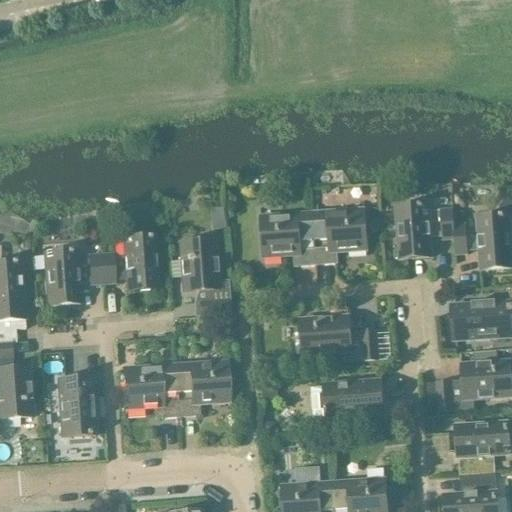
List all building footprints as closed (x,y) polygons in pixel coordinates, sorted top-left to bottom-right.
[(463,195),(453,196),(454,206),(464,205),(463,195)] [(500,208),(501,218),(478,219),(482,271),(511,268),(511,252),(511,237),(511,236),(511,202),(505,203),(500,208)] [(443,243),(454,242),(455,242),(454,226),(455,226),(454,210),(441,211),(441,212),(429,213),(428,206),(397,208),(400,260),(432,258),(431,240),(443,239),(443,243)] [(314,215),(318,267),(338,266),(337,253),(369,251),(367,212),(314,215)] [(293,269),(318,267),(314,215),(263,219),(266,258),(293,256),(293,269)] [(455,242),(454,242),(455,256),(469,255),(466,225),(455,226),(454,226),(455,242)] [(102,256),(104,288),(115,287),(115,284),(127,283),(127,293),(160,291),(156,239),(124,241),(125,259),(113,260),(113,255),(102,256)] [(215,243),(180,245),(183,294),(208,292),(218,291),(218,283),(215,243)] [(76,253),(45,255),(48,307),(80,305),(76,253)] [(90,289),(104,288),(102,256),(87,257),(90,289)] [(21,265),(0,266),(0,331),(9,331),(25,330),(25,321),(21,265)] [(218,291),(208,292),(209,304),(230,303),(228,282),(218,283),(218,291)] [(511,293),(510,293),(511,304),(510,304),(455,308),(457,337),(476,336),(476,341),(511,338),(511,293)] [(199,305),(200,318),(232,316),(231,303),(230,303),(209,304),(199,305)] [(348,320),(301,323),(303,356),(350,353),(348,320)] [(365,363),(379,362),(377,332),(363,333),(365,363)] [(12,346),(10,346),(0,346),(0,359),(12,359),(12,346)] [(496,354),(473,355),(474,366),(497,365),(496,354)] [(175,367),(178,418),(200,417),(199,406),(230,404),(227,364),(175,367)] [(462,367),(463,382),(436,383),(438,413),(474,411),(473,400),(511,397),(511,391),(510,364),(497,365),(474,366),(462,367)] [(156,420),(178,418),(175,367),(123,370),(126,410),(156,408),(156,420)] [(28,370),(0,371),(0,420),(32,418),(28,370)] [(96,436),(93,380),(63,381),(64,401),(59,401),(62,438),(96,436)] [(275,380),(259,381),(260,401),(276,401),(275,380)] [(324,387),(324,389),(310,390),(313,421),(382,416),(380,388),(361,390),(361,384),(324,387)] [(274,424),(262,424),(262,435),(274,435),(274,424)] [(465,478),(495,476),(494,457),(509,456),(507,424),(454,427),(456,459),(464,459),(465,478)] [(382,437),(384,451),(404,448),(402,434),(382,437)] [(497,511),(495,476),(465,478),(466,496),(443,497),(444,511),(497,511)] [(333,485),(334,511),(386,511),(384,481),(333,485)] [(334,511),(333,485),(280,488),(281,511),(334,511)]
